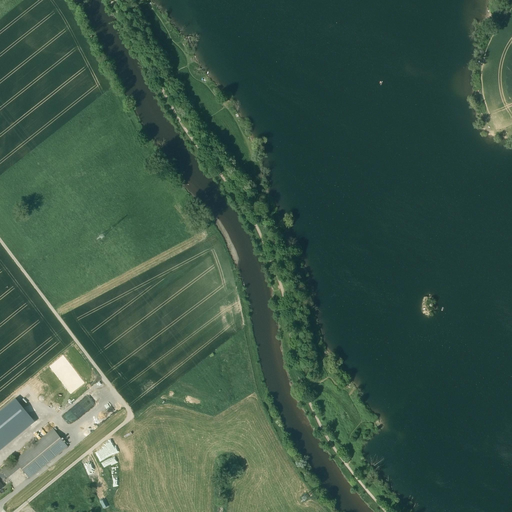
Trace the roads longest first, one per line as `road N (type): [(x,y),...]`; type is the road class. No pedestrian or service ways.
road 1 (track): [(112,0),(181,122),(258,227),(285,294),(309,403),(386,511)]
road 2 (track): [(63,0),(139,135),(228,258),(258,389),(329,511)]
road 3 (track): [(0,241),(132,415),(16,511)]
